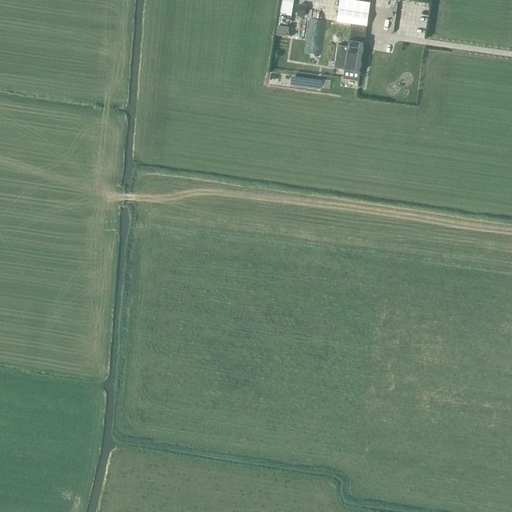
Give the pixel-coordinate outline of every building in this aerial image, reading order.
[(334,13),(334,0),(320,0),(320,12),(334,13)] [(350,0),(339,0),(336,24),(351,26),(351,24),(367,26),(370,3),(350,0)] [(305,52),(319,54),(324,21),(310,19),(305,52)] [(338,45),(335,68),(345,69),(343,78),(359,81),(367,26),(351,24),(351,26),(348,47),(338,45)] [(281,63),(279,74),(286,75),(288,64),(281,63)]
